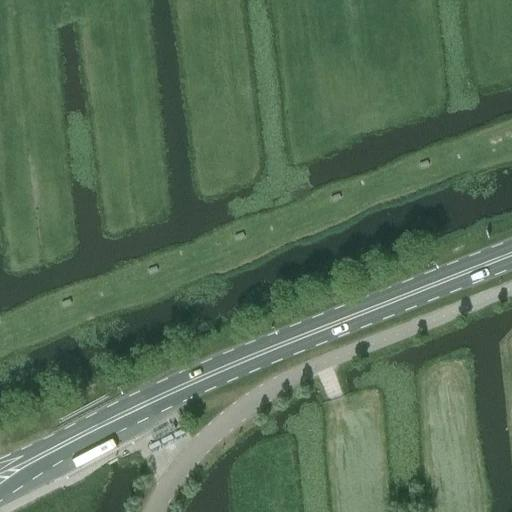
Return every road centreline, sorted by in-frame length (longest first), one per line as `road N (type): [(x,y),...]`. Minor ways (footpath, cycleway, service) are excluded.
road 1 (primary): [(44,453),(181,386),(511,253)]
road 2 (unclassified): [(153,511),(195,450),(268,389),(511,287)]
